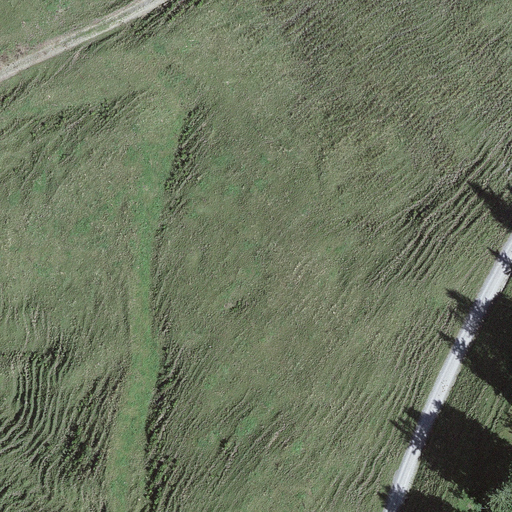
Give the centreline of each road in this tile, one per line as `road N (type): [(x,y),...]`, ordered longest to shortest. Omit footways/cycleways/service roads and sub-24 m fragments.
road 1 (track): [(511,248),(465,335),(391,511)]
road 2 (track): [(0,78),(151,0)]
